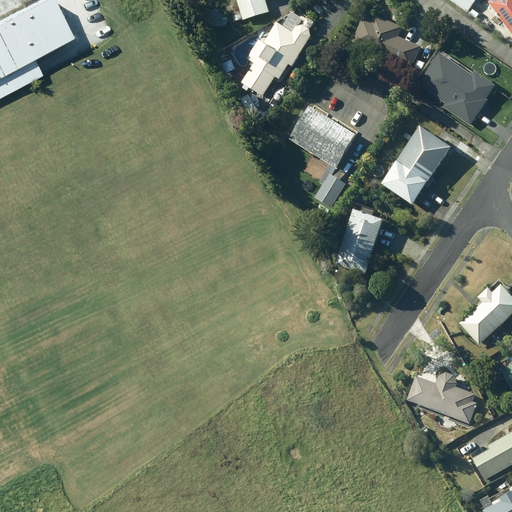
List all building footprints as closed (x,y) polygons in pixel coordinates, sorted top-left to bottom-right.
[(0,76),(30,61),(22,46),(62,26),(48,0),(9,0),(0,5),(0,76)] [(234,0),(239,15),(231,18),(233,23),(241,20),(241,22),(268,14),(264,2),(269,0),(234,0)] [(449,0),(466,12),(468,9),(472,12),(480,1),(478,0),(449,0)] [(511,0),(487,0),(486,1),(511,37),(511,0)] [(350,45),(410,71),(411,68),(420,71),(423,64),(414,60),(420,48),(396,38),(400,28),(373,16),(370,23),(361,19),(350,45)] [(240,85),(260,98),(272,79),(276,81),(286,66),(289,68),(309,38),(307,31),(300,27),(294,28),(290,34),(274,24),(260,47),(255,43),(246,57),(247,57),(245,61),(252,66),(240,85)] [(443,53),(421,85),(449,104),(446,109),(473,128),(501,87),(481,73),(478,77),(443,53)] [(306,110),(287,142),(335,170),(353,138),(306,110)] [(416,130),(380,186),(411,206),(447,150),(416,130)] [(350,185),(335,175),(319,198),(334,208),(350,185)] [(350,213),(334,266),(363,276),(379,225),(350,213)] [(475,297),(480,302),(458,324),(477,344),(511,310),(511,298),(498,284),(490,292),(485,287),(475,297)] [(511,362),(499,370),(511,391),(511,362)] [(454,387),(455,383),(451,375),(444,372),(437,376),(434,383),(414,376),(405,400),(468,423),(475,403),(471,402),(474,394),(454,387)] [(511,430),(487,445),(488,448),(470,459),(483,481),(511,463),(511,430)] [(497,498),(498,501),(480,511),(481,511),(511,511),(511,491),(511,490),(497,498)]
